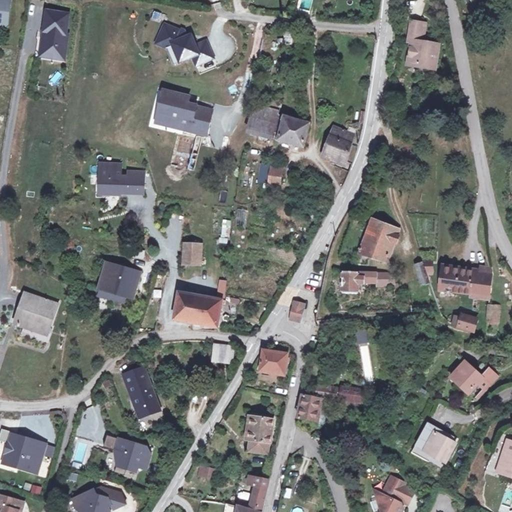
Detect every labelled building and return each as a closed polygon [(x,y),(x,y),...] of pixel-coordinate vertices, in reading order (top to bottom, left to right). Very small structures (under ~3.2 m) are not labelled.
[(0,0),(0,24),(8,26),(12,0),(10,0),(0,0)] [(70,13),(49,10),(43,50),(55,52),(55,54),(66,56),(69,33),(67,33),(70,13)] [(160,21),(161,14),(153,12),(151,20),(160,21)] [(424,23),(411,21),(409,44),(412,44),(411,63),(426,65),(426,69),(437,70),(438,52),(434,51),(434,44),(422,42),(424,23)] [(192,58),(196,67),(213,59),(205,42),(194,46),(191,39),(186,41),(182,31),(178,33),(163,27),(158,40),(171,45),(180,64),(192,58)] [(158,40),(155,46),(166,50),(174,67),(180,64),(171,45),(158,40)] [(55,52),(43,50),(42,55),(66,59),(66,56),(55,54),(55,52)] [(189,99),(166,94),(164,105),(167,105),(164,120),(176,122),(174,129),(207,136),(212,111),(188,106),(189,99)] [(167,105),(164,105),(160,126),(174,129),(176,122),(164,120),(167,105)] [(247,130),(253,132),(303,146),(310,123),(257,107),(254,106),(247,130)] [(348,136),(326,129),(318,153),(340,160),(348,136)] [(102,194),(123,195),(123,190),(131,191),(131,193),(147,193),(147,172),(131,172),(131,177),(124,176),(124,164),(103,163),(102,194)] [(281,165),(268,163),(265,184),(278,186),(281,165)] [(236,210),(237,222),(244,222),(243,209),(236,210)] [(229,237),(231,220),(222,219),(220,236),(229,237)] [(359,248),(384,258),(395,231),(370,221),(359,248)] [(206,245),(188,242),(187,265),(202,266),(206,245)] [(142,271),(110,262),(103,288),(105,288),(103,295),(128,301),(129,295),(136,297),(142,271)] [(421,265),(424,275),(432,272),(428,262),(421,265)] [(410,269),(414,278),(421,275),(418,266),(410,269)] [(488,296),(490,273),(488,269),(479,268),(478,273),(441,268),(438,291),(444,292),(445,294),(446,296),(448,296),(449,296),(451,295),(452,293),(488,296)] [(362,282),(363,280),(362,278),(359,276),(358,270),(341,269),(340,294),(356,295),(358,284),(362,282)] [(377,280),(377,271),(358,270),(359,276),(362,278),(363,280),(377,280)] [(377,271),(377,280),(389,281),(389,272),(377,271)] [(421,275),(414,278),(417,287),(424,285),(421,275)] [(221,325),(229,288),(219,286),(216,297),(183,291),(178,317),(221,325)] [(54,327),(61,306),(36,298),(31,312),(27,311),(21,327),(47,336),(51,326),(54,327)] [(291,315),(302,317),(304,309),(292,306),(291,315)] [(500,306),(489,306),(488,325),(499,325),(500,306)] [(301,323),(302,317),(291,315),(289,321),(301,323)] [(454,324),(473,331),(475,319),(459,315),(458,320),(454,319),(454,324)] [(357,331),(358,343),(368,343),(367,330),(357,331)] [(236,361),(238,349),(217,346),(216,359),(236,361)] [(362,346),(363,368),(371,368),(369,346),(362,346)] [(261,373),(282,376),(285,357),(264,354),(261,373)] [(470,359),(455,375),(461,381),(463,379),(473,390),(482,382),(487,387),(488,389),(501,377),(496,372),(494,375),(491,372),(487,376),(470,359)] [(129,375),(141,411),(150,408),(152,413),(161,410),(147,369),(129,375)] [(463,379),(461,381),(471,392),(473,390),(463,379)] [(317,387),(316,396),(324,397),(324,396),(343,400),(343,398),(344,386),(323,383),(317,387)] [(366,387),(344,386),(343,398),(365,400),(366,387)] [(488,389),(487,387),(479,395),(480,397),(488,389)] [(316,396),(302,393),(299,412),(320,417),(324,397),(316,396)] [(152,414),(152,413),(150,408),(141,411),(143,417),(152,414)] [(275,419),(252,417),(249,441),(251,441),(250,453),(270,455),(272,442),(273,442),(275,419)] [(19,454),(16,462),(42,471),(49,452),(52,444),(53,443),(19,431),(20,429),(10,425),(6,436),(16,440),(12,451),(19,454)] [(426,428),(424,433),(450,446),(452,441),(426,428)] [(450,446),(424,433),(416,450),(414,452),(431,460),(432,458),(446,464),(454,448),(450,446)] [(147,452),(149,446),(112,434),(108,447),(118,450),(118,451),(120,462),(130,465),(129,468),(138,471),(140,466),(148,468),(153,454),(147,452)] [(511,443),(505,441),(499,458),(502,465),(499,473),(509,477),(510,474),(511,474),(511,443)] [(61,447),(52,444),(49,452),(58,455),(61,447)] [(12,451),(9,460),(16,462),(19,454),(12,451)] [(130,465),(120,462),(117,471),(127,474),(129,468),(130,465)] [(215,470),(208,469),(207,479),(214,480),(215,470)] [(383,486),(375,481),(379,507),(376,511),(396,511),(401,504),(398,497),(396,496),(398,493),(403,485),(396,480),(400,475),(393,471),(383,486)] [(406,479),(400,475),(396,480),(403,485),(405,481),(406,479)] [(258,486),(254,506),(253,511),(254,511),(264,511),(271,479),(253,476),(252,485),(258,486)] [(405,481),(403,485),(398,493),(405,498),(412,485),(405,481)] [(31,484),(30,492),(41,495),(43,488),(31,484)] [(103,485),(76,497),(80,506),(86,508),(87,511),(112,511),(109,505),(112,504),(114,509),(127,503),(122,492),(103,485)] [(241,498),(249,500),(250,492),(243,490),(241,498)] [(12,511),(13,508),(20,510),(22,500),(0,494),(0,511),(12,511)]
